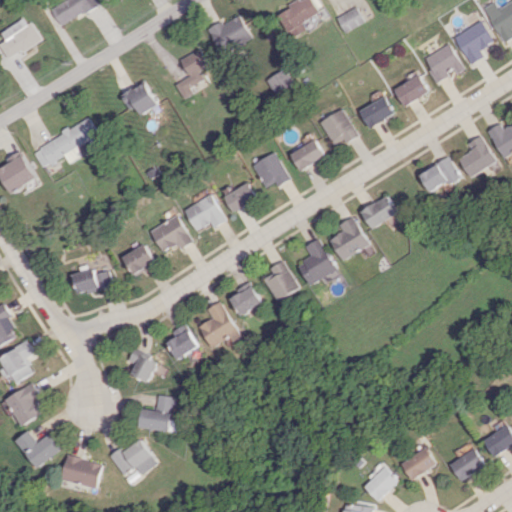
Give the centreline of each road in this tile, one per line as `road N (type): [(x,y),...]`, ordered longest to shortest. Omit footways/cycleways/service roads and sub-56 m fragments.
road 1 (residential): [(68,335),(145,312),(511,79)]
road 2 (residential): [(0,124),(192,0)]
road 3 (residential): [(0,227),(68,335),(100,408)]
